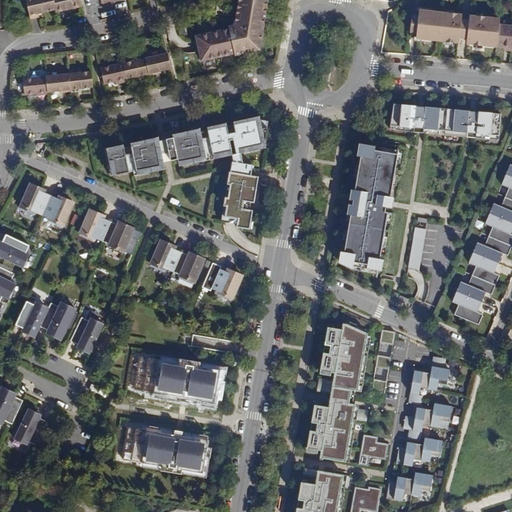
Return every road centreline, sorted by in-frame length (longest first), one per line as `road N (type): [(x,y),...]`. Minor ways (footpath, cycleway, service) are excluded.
road 1 (residential): [(294,75),(130,112),(0,125)]
road 2 (residential): [(0,125),(2,66),(16,45),(174,13),(190,0)]
road 3 (tertiary): [(279,269),(236,511)]
road 4 (residential): [(279,269),(485,360)]
road 5 (residential): [(0,365),(62,396),(76,380),(0,341)]
road 6 (tertiary): [(308,96),(279,269)]
road 7 (tertiary): [(361,67),(511,83)]
